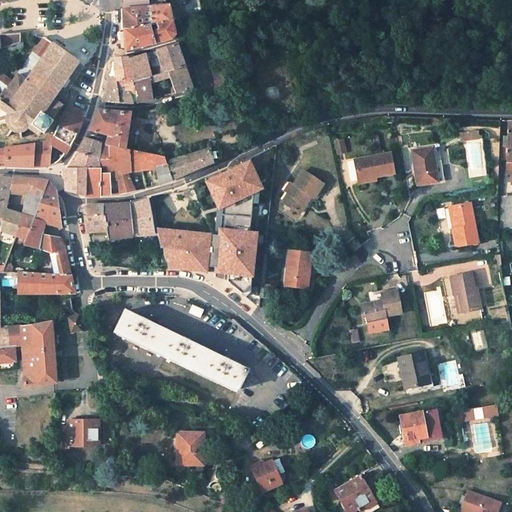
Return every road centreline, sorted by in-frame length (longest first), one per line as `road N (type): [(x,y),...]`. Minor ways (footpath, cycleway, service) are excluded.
road 1 (unclassified): [(69,200),(126,199),(178,183),(309,122),(381,108),(511,112)]
road 2 (unclassified): [(85,283),(180,281),(207,290),(286,356)]
road 3 (unclassified): [(286,356),(341,404),(402,477),(420,511)]
road 4 (residential): [(391,247),(344,269),(286,356)]
